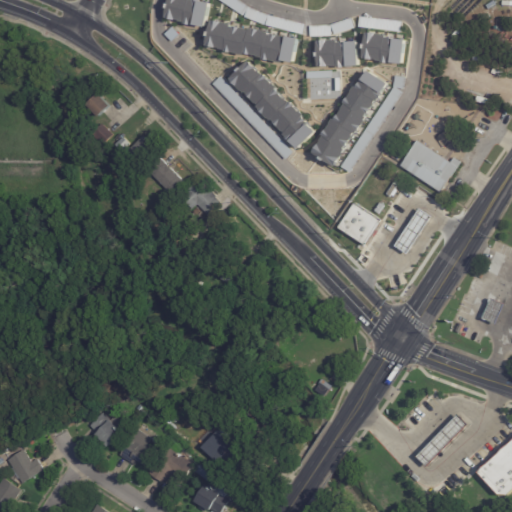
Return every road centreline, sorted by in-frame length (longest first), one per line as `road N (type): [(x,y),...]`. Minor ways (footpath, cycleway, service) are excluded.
road 1 (tertiary): [(0,6),(69,37),(138,88),(369,327),(402,342)]
road 2 (tertiary): [(402,342),(384,309),(155,68),(50,0)]
road 3 (residential): [(154,511),(78,461),(59,436)]
